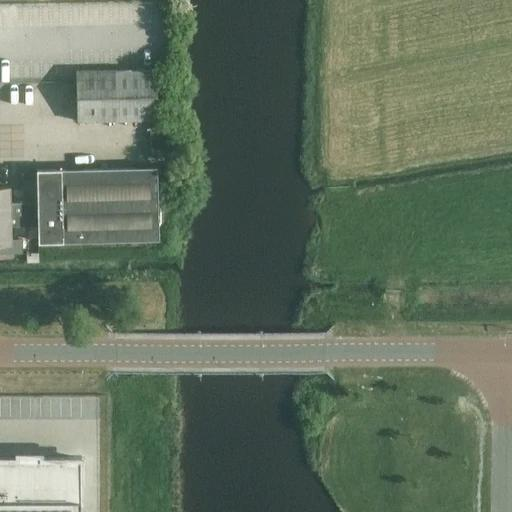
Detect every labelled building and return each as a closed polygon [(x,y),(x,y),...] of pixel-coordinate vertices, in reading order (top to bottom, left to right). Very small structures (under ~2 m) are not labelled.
[(77,72),(79,122),(157,120),(155,70),(77,72)] [(39,242),(159,240),(157,168),(38,170),(38,203),(39,215),(39,242)] [(38,203),(10,204),(10,187),(0,187),(0,215),(20,215),(39,215),(38,203)] [(11,240),(11,227),(20,226),(20,215),(0,215),(0,254),(23,254),(22,240),(11,240)] [(0,511),(79,511),(79,459),(39,459),(39,454),(18,454),(18,459),(0,458),(0,511)]
